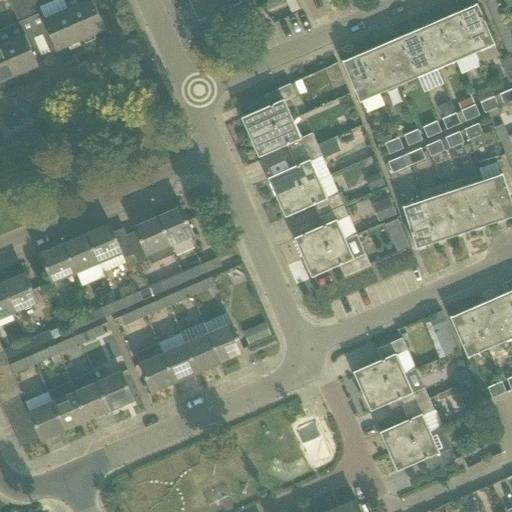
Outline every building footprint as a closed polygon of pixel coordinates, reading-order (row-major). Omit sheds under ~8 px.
[(21,23),(31,19),(22,0),(10,0),(9,1),(19,23),(19,24),(21,23)] [(35,0),(22,0),(31,19),(42,14),(35,0)] [(68,11),(82,42),(105,32),(106,32),(92,0),(64,0),(69,10),(68,11)] [(240,0),(197,0),(191,3),(200,23),(228,10),(233,21),(258,10),(253,0),(251,0),(242,4),(240,0)] [(300,10),(294,0),(285,0),(292,14),(300,10)] [(484,0),(496,26),(504,22),(494,0),(484,0)] [(475,56),(496,47),(478,5),(476,6),(476,7),(458,15),(475,56)] [(43,21),(58,53),(59,52),(82,42),(68,11),(43,21)] [(440,23),(458,63),(475,56),(458,15),(440,23)] [(506,49),(511,46),(511,40),(504,22),(496,26),(506,49)] [(438,72),(458,63),(440,23),(420,31),(438,72)] [(402,39),(419,80),(438,72),(420,31),(402,39)] [(1,46),(15,78),(38,68),(39,68),(26,36),(1,46)] [(419,80),(402,39),(383,47),(400,88),(419,80)] [(0,84),(15,78),(0,42),(0,84)] [(400,88),(383,47),(364,56),(382,96),(400,88)] [(382,96),(364,56),(346,64),(345,62),(343,63),(360,105),(382,96)] [(511,63),(510,60),(502,63),(509,81),(511,80),(511,63)] [(270,107),(242,120),(251,139),(293,121),(285,102),(297,97),(291,85),(265,96),(270,107)] [(511,89),(500,95),(504,106),(511,102),(511,89)] [(485,114),(500,108),(495,97),(481,103),(485,114)] [(456,114),(451,104),(439,109),(443,120),(456,114)] [(462,112),(466,122),(480,116),(476,106),(462,112)] [(461,124),(457,114),(456,114),(443,120),(447,130),(461,124)] [(293,121),(251,139),(260,159),(278,151),(288,146),(292,157),(318,146),(313,134),(301,139),(293,121)] [(424,128),(428,138),(442,133),(438,122),(424,128)] [(511,143),(504,124),(494,129),(504,151),(511,147),(511,143)] [(479,125),(465,130),(469,141),(483,135),(479,125)] [(418,130),(405,136),(409,147),(423,141),(418,130)] [(445,139),(450,149),(464,143),(460,133),(445,139)] [(335,138),(322,144),(328,158),(341,152),(335,138)] [(399,138),(385,145),(390,155),(404,149),(399,138)] [(450,149),(445,139),(427,147),(432,157),(450,149)] [(287,172),(269,180),(277,199),(320,181),(311,162),(323,157),(318,146),(292,157),(297,167),(287,172)] [(408,155),(413,165),(426,159),(422,149),(408,155)] [(408,155),(389,163),(393,174),(413,165),(408,155)] [(365,180),(370,192),(384,186),(379,173),(365,180)] [(511,202),(503,176),(482,183),(496,224),(511,218),(511,202)] [(320,181),(277,199),(286,219),(304,211),(314,207),(318,217),(344,206),(339,194),(328,199),(320,181)] [(477,230),(496,224),(482,183),(463,189),(477,230)] [(458,237),(477,230),(463,189),(444,195),(458,237)] [(458,237),(444,195),(425,201),(438,243),(458,237)] [(390,199),(373,206),(379,222),(397,215),(390,199)] [(419,250),(438,243),(425,201),(403,208),(418,251),(420,250),(419,250)] [(313,232),(295,240),(304,259),(345,241),(337,222),(349,217),(344,206),(318,217),(323,228),(313,232)] [(182,208),(159,218),(171,247),(194,237),(182,208)] [(159,218),(135,228),(137,231),(127,236),(135,254),(140,265),(150,261),(151,265),(174,255),(171,247),(159,218)] [(88,236),(100,264),(101,264),(104,273),(126,264),(124,259),(135,254),(127,236),(124,229),(114,233),(111,226),(88,236)] [(410,247),(404,234),(392,239),(398,253),(410,247)] [(64,246),(77,274),(100,264),(88,236),(64,246)] [(345,241),(304,259),(312,279),(340,267),(345,278),(371,267),(357,236),(345,241)] [(64,246),(41,256),(54,284),(77,274),(64,246)] [(206,263),(192,269),(195,278),(209,272),(206,263)] [(26,275),(3,285),(15,314),(39,304),(26,275)] [(189,288),(192,296),(215,286),(212,278),(189,288)] [(153,296),(164,291),(160,283),(149,288),(153,296)] [(3,285),(0,286),(0,320),(15,314),(3,285)] [(153,296),(149,288),(116,302),(120,311),(153,296)] [(45,290),(39,292),(43,302),(49,300),(45,290)] [(180,292),(166,298),(170,306),(183,300),(180,292)] [(511,302),(509,294),(490,302),(508,343),(511,341),(511,302)] [(120,311),(116,302),(93,312),(97,321),(120,311)] [(157,302),(143,308),(146,316),(160,310),(157,302)] [(490,302),(472,310),(489,351),(508,343),(490,302)] [(143,308),(120,318),(124,326),(146,316),(143,308)] [(453,317),(451,318),(468,360),(489,351),(472,310),(453,318),(453,317)] [(73,331),(83,327),(97,321),(93,312),(70,322),(73,331)] [(451,334),(446,320),(442,312),(428,318),(438,340),(451,334)] [(199,374),(218,365),(222,364),(209,336),(204,324),(204,323),(181,333),(182,335),(199,374)] [(204,324),(209,336),(212,334),(207,323),(204,324)] [(255,328),(260,341),(271,336),(266,323),(255,328)] [(209,336),(222,364),(245,354),(233,325),(212,334),(209,336)] [(78,336),(82,344),(105,334),(101,326),(78,336)] [(50,331),(27,341),(31,350),(54,340),(51,333),(50,331)] [(176,384),(199,374),(182,335),(159,344),(176,384)] [(382,361),(354,374),(363,393),(404,375),(396,357),(408,351),(403,339),(377,350),(382,361)] [(69,340),(56,346),(60,354),(73,348),(69,340)] [(27,341),(12,347),(16,356),(31,350),(27,341)] [(153,394),(176,384),(159,344),(136,354),(141,366),(140,366),(153,394)] [(56,346),(33,356),(37,365),(51,358),(60,354),(56,346)] [(4,354),(0,355),(0,367),(9,364),(7,360),(4,354)] [(60,354),(51,358),(54,365),(63,361),(60,354)] [(24,360),(10,366),(14,375),(28,369),(24,360)] [(9,364),(0,367),(0,380),(14,375),(10,366),(9,364)] [(404,375),(363,393),(371,413),(390,405),(400,400),(404,411),(429,400),(424,389),(416,370),(404,375)] [(467,371),(455,375),(460,386),(471,382),(467,371)] [(123,373),(99,383),(112,412),(135,401),(127,383),(123,373)] [(14,375),(0,380),(0,392),(18,385),(14,375)] [(71,382),(48,392),(49,394),(53,403),(66,432),(89,422),(76,393),(77,393),(72,382),(71,382)] [(77,393),(76,393),(89,422),(112,412),(99,383),(77,393)] [(502,383),(488,388),(493,399),(507,393),(502,383)] [(18,385),(0,392),(0,398),(2,404),(22,395),(18,385)] [(22,395),(2,404),(6,414),(27,405),(26,403),(22,395)] [(399,425),(380,434),(389,453),(431,435),(423,417),(434,412),(429,400),(404,411),(409,421),(399,425)] [(53,403),(30,413),(31,415),(36,426),(42,440),(43,442),(66,432),(53,403)] [(27,405),(6,414),(11,424),(31,415),(30,413),(27,405)] [(31,415),(11,424),(15,434),(36,426),(31,415)] [(309,463),(341,451),(328,415),(296,426),(309,463)] [(36,426),(15,434),(20,445),(21,448),(22,448),(42,440),(36,426)] [(431,435),(389,453),(398,473),(425,461),(430,472),(456,461),(442,430),(431,435)] [(361,511),(357,502),(334,511),(333,511),(361,511)] [(478,511),(475,502),(465,506),(467,511),(478,511)]
